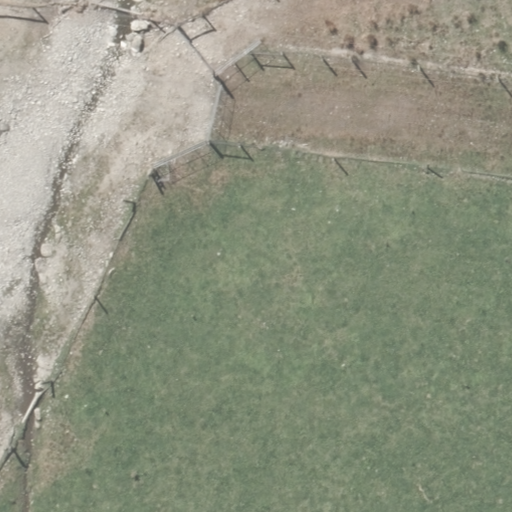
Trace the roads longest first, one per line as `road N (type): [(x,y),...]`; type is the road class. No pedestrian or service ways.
road 1 (track): [(511,113),(234,76)]
road 2 (track): [(0,81),(71,62),(234,76)]
